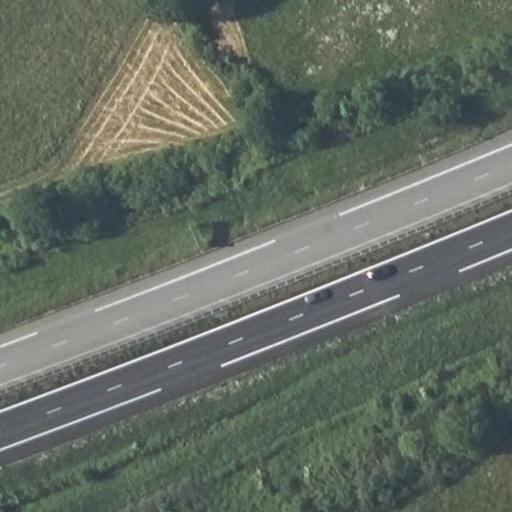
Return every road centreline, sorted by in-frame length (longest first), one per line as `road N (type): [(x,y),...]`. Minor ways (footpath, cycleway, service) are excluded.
road 1 (motorway): [(511,164),(0,366)]
road 2 (motorway): [(0,431),(511,230)]
